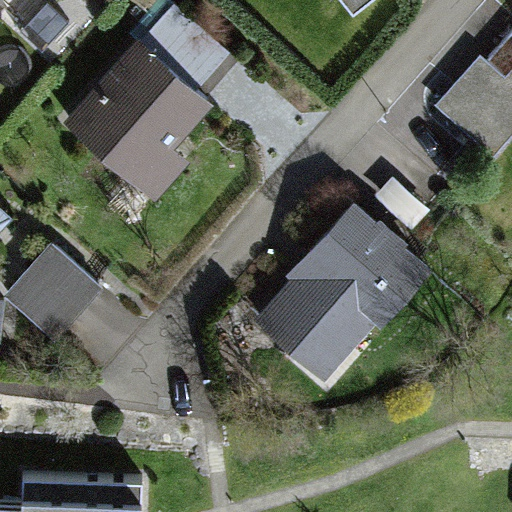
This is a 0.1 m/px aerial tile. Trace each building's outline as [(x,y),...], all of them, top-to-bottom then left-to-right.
[(51,0),(0,0),(0,15),(21,34),(51,0)] [(362,0),(371,11),(384,0),(362,0)] [(511,26),(444,105),(504,157),(511,147),(511,26)] [(234,102),(150,32),(77,118),(161,188),(234,102)] [(0,189),(0,248),(28,216),(0,189)] [(462,272),(368,197),(271,318),(345,377),(392,316),(413,333),(462,272)] [(97,289),(51,249),(10,296),(56,337),(97,289)] [(136,511),(137,487),(25,484),(24,511),(136,511)]
